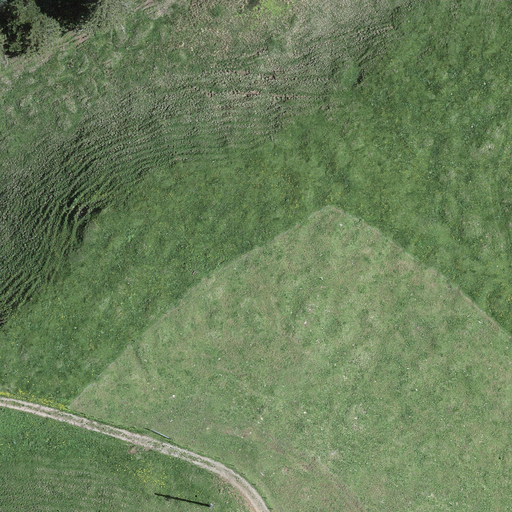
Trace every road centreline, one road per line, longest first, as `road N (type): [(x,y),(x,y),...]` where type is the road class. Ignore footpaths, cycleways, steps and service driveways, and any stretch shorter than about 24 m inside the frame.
road 1 (track): [(0,402),(147,442),(250,490),(262,511)]
road 2 (track): [(357,511),(291,451),(231,422),(180,422),(147,442)]
